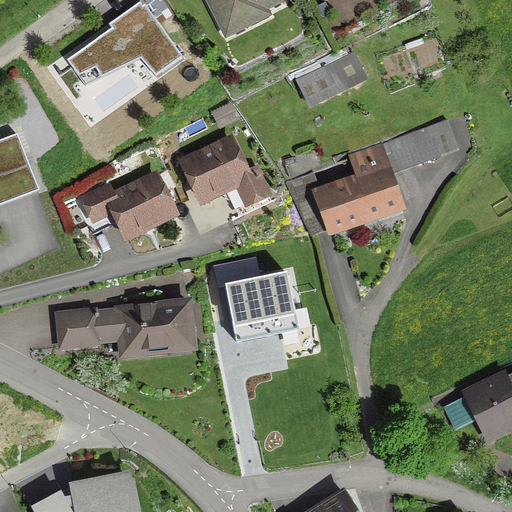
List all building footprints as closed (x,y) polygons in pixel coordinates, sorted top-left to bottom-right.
[(206,0),(225,36),(248,24),(243,13),(259,6),(261,10),(281,0),(206,0)] [(180,57),(142,6),(113,25),(118,30),(71,61),(86,83),(141,57),(156,73),(180,57)] [(332,92),(323,73),(298,85),(307,104),(332,92)] [(390,175),(438,158),(427,129),(349,157),(358,183),(330,193),(328,187),(313,192),(307,176),(285,183),(287,190),(310,238),(398,207),(400,212),(403,211),(390,175)] [(0,210),(41,196),(21,139),(0,146),(0,210)] [(229,189),(242,216),(269,203),(256,175),(246,180),(228,142),(181,165),(199,203),(229,189)] [(125,239),(172,216),(154,178),(113,197),(109,188),(82,201),(91,222),(112,212),(125,239)] [(287,275),(228,287),(239,341),(298,329),(287,275)] [(121,356),(191,349),(186,304),(162,307),(162,310),(150,311),(150,308),(57,317),(60,347),(96,344),(95,339),(119,337),(121,356)] [(511,374),(503,379),(503,378),(464,397),(484,439),(511,425),(511,374)] [(73,490),(34,511),(136,511),(131,473),(72,485),(73,490)] [(351,511),(340,494),(312,511),(351,511)]
